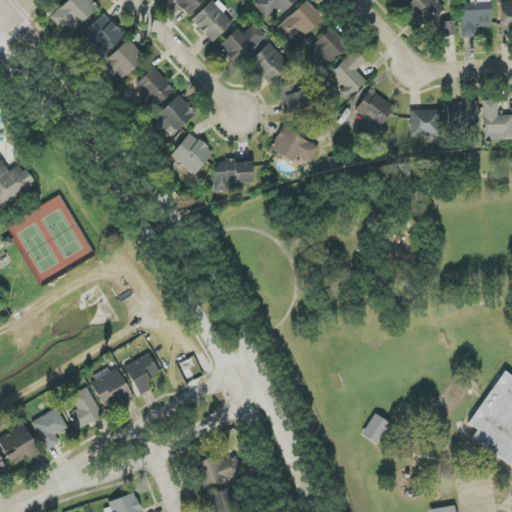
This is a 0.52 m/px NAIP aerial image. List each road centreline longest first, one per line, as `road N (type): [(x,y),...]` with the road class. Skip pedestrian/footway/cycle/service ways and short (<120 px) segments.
road 1 (secondary): [(0,50),(118,175),(233,376),(289,511)]
road 2 (residential): [(60,484),(154,456),(245,404),(265,372),(233,376),(189,398),(60,484)]
road 3 (secondary): [(265,372),(201,256),(127,154),(0,7)]
road 4 (residential): [(354,0),(424,68),(511,65)]
road 5 (residential): [(136,0),(239,113)]
road 6 (secondary): [(313,488),(265,372)]
